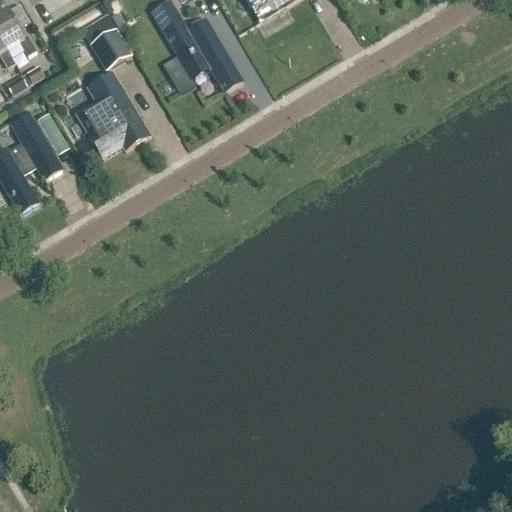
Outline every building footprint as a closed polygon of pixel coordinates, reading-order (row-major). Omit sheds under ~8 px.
[(244,0),(260,26),(304,0),(244,0)] [(223,97),(242,85),(207,27),(189,38),(170,7),(152,18),(190,81),(207,70),(223,97)] [(29,60),(35,57),(26,42),(24,43),(8,17),(0,21),(0,50),(4,57),(8,54),(20,47),(29,60)] [(108,21),(83,35),(92,50),(91,51),(107,77),(133,62),(118,35),(117,36),(108,21)] [(16,68),(8,54),(4,57),(0,50),(0,59),(8,73),(16,68)] [(34,90),(45,83),(38,72),(27,79),(34,90)] [(113,77),(87,92),(96,107),(76,119),(88,138),(103,163),(123,152),(125,156),(150,141),(113,77)] [(13,102),(28,93),(21,82),(6,90),(13,102)] [(44,185),(62,174),(29,119),(11,130),(25,154),(12,162),(7,154),(0,157),(0,184),(20,219),(39,208),(22,179),(35,171),(44,185)]
